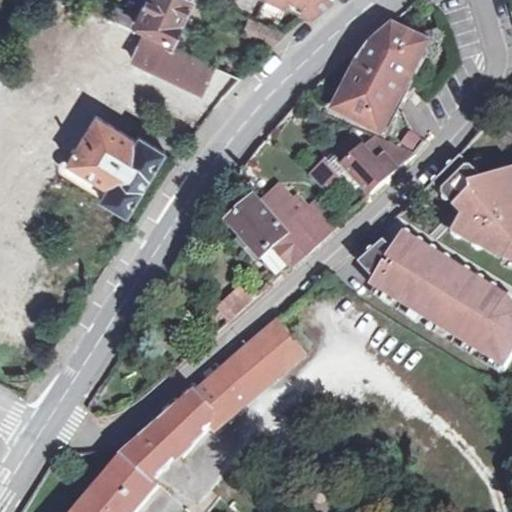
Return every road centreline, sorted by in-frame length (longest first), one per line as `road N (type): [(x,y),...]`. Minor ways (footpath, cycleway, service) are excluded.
road 1 (residential): [(40,430),(117,435),(446,146),(488,93),(494,61),(479,0)]
road 2 (tertiary): [(40,430),(215,160),(284,78),(377,0)]
